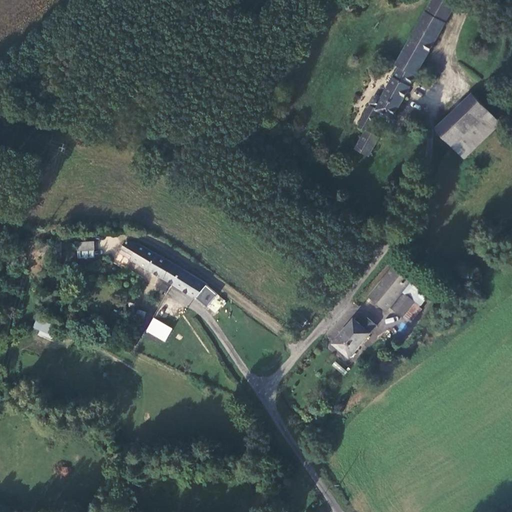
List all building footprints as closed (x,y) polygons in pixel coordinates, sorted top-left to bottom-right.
[(411,86),(456,5),(447,0),(433,0),(397,65),(401,68),(378,109),(377,111),(380,112),(393,119),(399,108),(400,109),(412,86),(411,86)] [(473,95),(438,129),(464,158),(500,123),(473,95)] [(369,132),(380,112),(377,111),(378,109),(372,106),(360,127),(367,131),(369,132)] [(380,139),(369,132),(367,131),(358,150),(370,157),(380,139)] [(75,242),(76,258),(95,257),(93,241),(75,242)] [(141,244),(128,241),(115,262),(126,269),(132,260),(173,284),(182,268),(171,261),(141,244)] [(415,277),(417,275),(399,261),(371,296),(388,310),(392,306),(404,316),(405,314),(417,301),(405,291),(415,277)] [(198,298),(208,284),(182,268),(173,284),(198,298)] [(433,292),(415,277),(405,291),(417,301),(422,304),(433,292)] [(135,307),(138,307),(140,305),(140,302),(139,300),(137,298),(134,299),(132,301),(132,303),(132,305),(135,307)] [(411,318),(422,304),(417,301),(405,314),(411,318)] [(145,332),(166,342),(173,327),(152,318),(145,332)] [(355,319),(334,343),(351,357),(377,325),(369,318),(363,325),(355,319)] [(31,331),(51,338),(55,326),(35,319),(31,331)]
